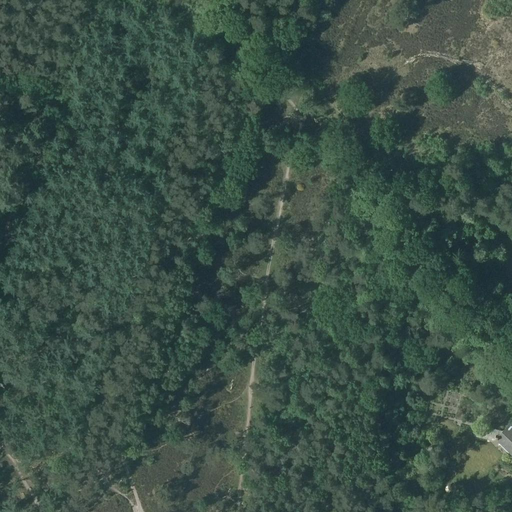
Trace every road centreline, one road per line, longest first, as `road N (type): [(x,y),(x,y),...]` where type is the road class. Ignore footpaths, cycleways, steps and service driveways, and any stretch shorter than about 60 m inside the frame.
road 1 (track): [(241,511),(250,384),(278,216),(290,159),(314,104)]
road 2 (unknown): [(87,0),(0,245)]
road 3 (track): [(0,220),(52,78)]
road 4 (track): [(219,0),(314,104)]
